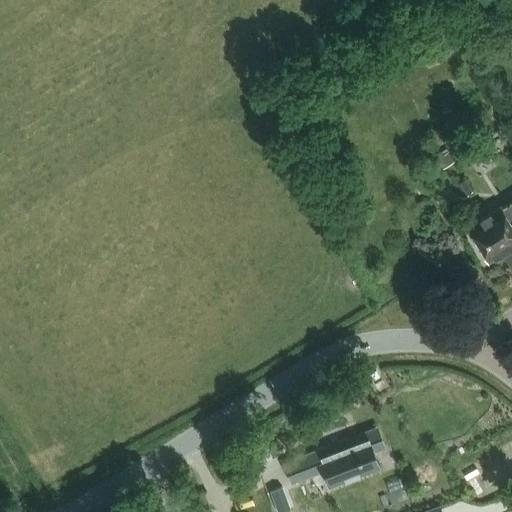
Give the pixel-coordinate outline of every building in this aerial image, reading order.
[(481,140),(465,148),(472,161),(488,153),(481,140)] [(454,149),(439,157),(445,167),(460,158),(454,149)] [(464,178),(453,186),(461,199),(473,192),(464,178)] [(472,225),(475,228),(470,231),(488,260),(503,251),(509,262),(511,260),(511,226),(511,224),(511,223),(511,201),(501,208),(500,207),(472,225)] [(291,484),(323,472),(328,487),(380,467),(369,437),(349,445),(346,437),(305,453),(313,474),(291,483),(291,484)]
